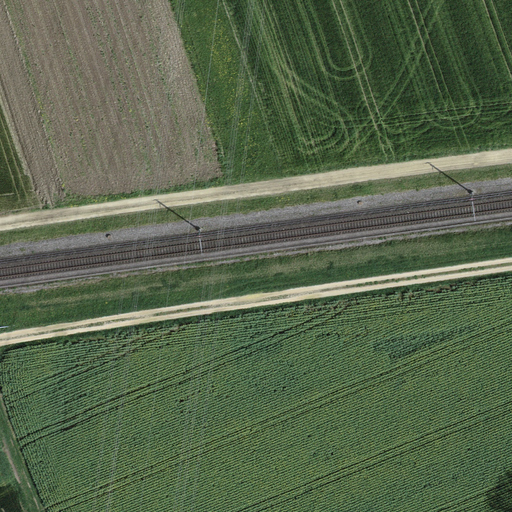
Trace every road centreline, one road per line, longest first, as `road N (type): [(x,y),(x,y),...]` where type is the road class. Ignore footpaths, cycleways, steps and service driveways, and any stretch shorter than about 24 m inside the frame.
road 1 (track): [(0,340),(511,263)]
road 2 (track): [(0,225),(511,157)]
